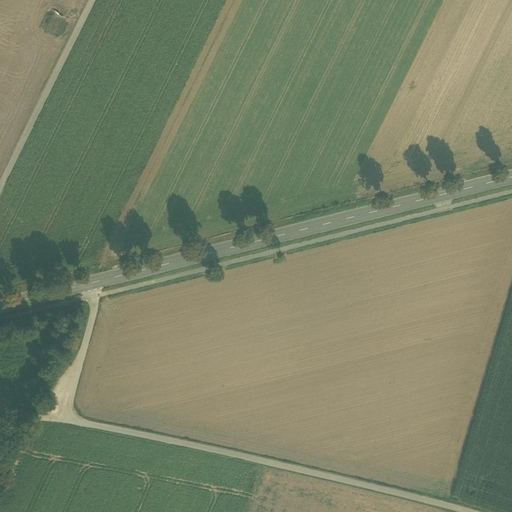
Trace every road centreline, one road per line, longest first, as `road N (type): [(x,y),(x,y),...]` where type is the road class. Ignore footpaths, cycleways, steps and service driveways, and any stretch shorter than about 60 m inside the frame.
road 1 (unclassified): [(465,511),(62,421),(94,308),(91,283)]
road 2 (secondary): [(91,283),(511,177)]
road 3 (track): [(0,185),(91,0)]
